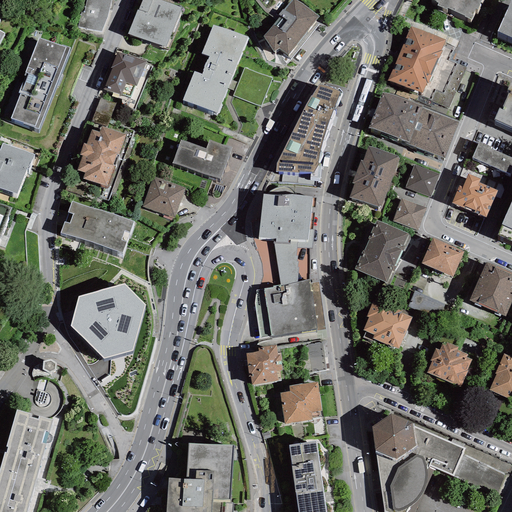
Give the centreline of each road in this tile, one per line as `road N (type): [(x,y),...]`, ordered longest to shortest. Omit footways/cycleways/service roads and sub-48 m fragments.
road 1 (secondary): [(345,385),(330,192),(372,38)]
road 2 (residential): [(130,0),(53,192),(52,319)]
road 3 (residential): [(494,60),(432,223),(511,262)]
road 4 (secondary): [(244,267),(228,351),(269,511)]
road 5 (secondary): [(354,20),(311,74),(245,195)]
road 6 (secondary): [(178,320),(144,450),(106,511)]
road 7 (residential): [(345,385),(361,383),(511,450)]
road 8 (secondary): [(245,195),(192,259),(178,320)]
road 9 (secondary): [(363,511),(345,385)]
